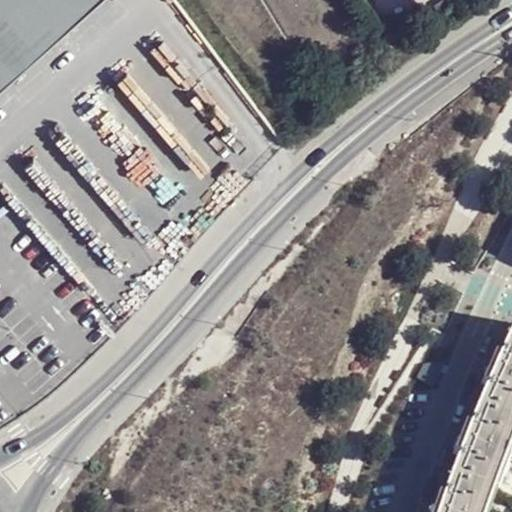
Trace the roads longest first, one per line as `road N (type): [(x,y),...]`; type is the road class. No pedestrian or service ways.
road 1 (secondary): [(18,511),(74,435),(166,346),(357,132)]
road 2 (secondary): [(357,132),(287,183),(81,402),(0,458)]
road 3 (residential): [(406,511),(424,451),(511,252)]
road 4 (unknown): [(147,0),(287,183)]
road 5 (secondary): [(357,132),(511,23)]
road 6 (unknown): [(0,174),(118,306)]
